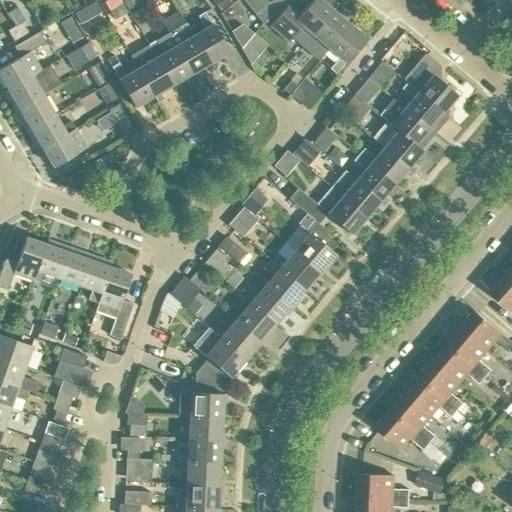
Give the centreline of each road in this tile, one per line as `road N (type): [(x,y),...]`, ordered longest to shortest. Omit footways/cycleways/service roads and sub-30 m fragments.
road 1 (tertiary): [(276,511),(280,443),(296,398),(511,142)]
road 2 (residential): [(322,511),(334,431),(355,398),(511,214)]
road 3 (residential): [(292,121),(248,81),(139,150),(109,223)]
road 4 (residential): [(180,255),(292,121)]
road 5 (residential): [(123,379),(160,280),(180,255)]
